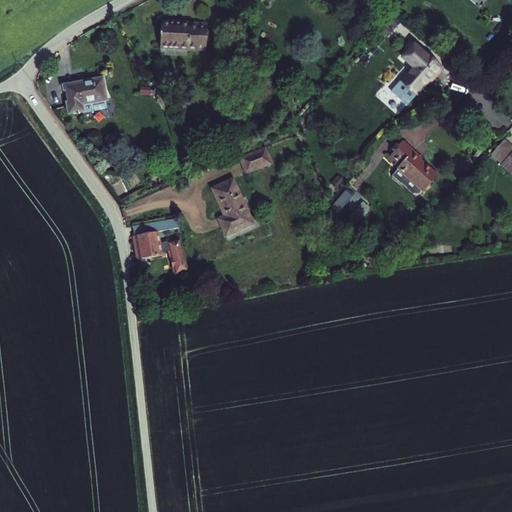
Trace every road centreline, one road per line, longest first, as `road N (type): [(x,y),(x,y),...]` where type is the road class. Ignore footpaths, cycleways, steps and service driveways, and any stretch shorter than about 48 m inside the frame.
road 1 (unclassified): [(152,511),(118,223),(18,77)]
road 2 (residential): [(18,77),(66,32),(124,0)]
